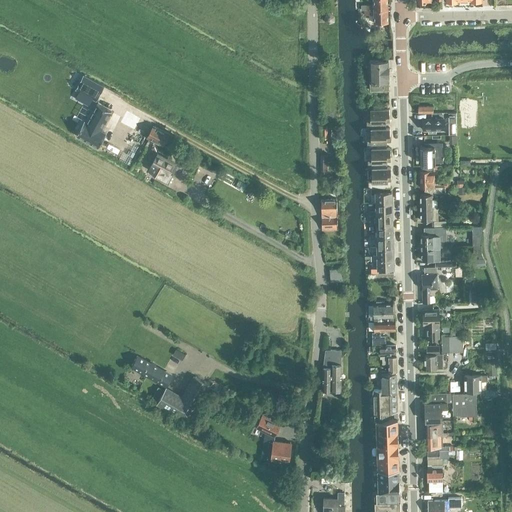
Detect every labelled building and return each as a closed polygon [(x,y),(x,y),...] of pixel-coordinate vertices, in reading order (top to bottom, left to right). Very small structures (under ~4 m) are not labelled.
[(362,10),(364,10),(388,9),(387,0),(374,0),(375,5),(362,5),(362,10)] [(388,22),(388,9),(364,10),(364,15),(375,14),(375,22),(388,22)] [(326,17),(326,22),(330,25),(335,23),(335,17),(331,15),(326,17)] [(370,89),(389,89),(389,59),(370,60),(370,89)] [(103,88),(104,86),(83,75),(82,76),(75,89),(96,101),(103,88)] [(85,119),(76,134),(99,147),(106,132),(101,130),(112,111),(97,103),(87,121),(85,119)] [(368,128),(372,128),(387,128),(387,119),(391,119),(391,108),(372,108),(372,120),(368,120),(368,128)] [(435,119),(423,119),(423,121),(424,129),(443,129),(443,119),(435,119)] [(147,136),(151,138),(157,127),(153,125),(147,136)] [(157,127),(151,138),(163,145),(169,134),(157,127)] [(369,148),(373,148),(387,147),(387,139),(391,139),(391,128),(387,128),(372,128),(372,139),(368,139),(369,148)] [(420,161),(439,161),(438,145),(420,145),(420,161)] [(369,167),(388,167),(388,159),(392,159),(391,147),(387,147),(373,148),(373,159),(369,159),(369,167)] [(159,154),(151,169),(157,172),(155,175),(167,182),(168,180),(171,174),(169,173),(175,162),(159,154)] [(205,168),(212,172),(216,164),(209,161),(205,168)] [(421,187),(425,187),(433,187),(433,165),(423,165),(423,170),(420,171),(421,187)] [(388,181),(388,178),(392,178),(392,167),(388,167),(369,167),(369,187),(371,187),(384,187),(392,187),(391,181),(388,181)] [(446,192),(445,186),(434,187),(433,187),(425,187),(425,194),(420,194),(421,207),(438,206),(438,201),(436,199),(432,199),(432,194),(434,192),(446,192)] [(384,191),(384,187),(371,187),(372,194),(376,194),(377,202),(392,202),(392,191),(384,191)] [(323,228),(331,228),(338,227),(338,197),(322,197),(323,228)] [(370,213),(393,212),(392,202),(377,202),(377,210),(370,210),(370,213)] [(421,220),(436,219),(436,212),(438,212),(438,206),(421,207),(421,220)] [(393,224),(393,212),(370,213),(370,216),(377,215),(377,225),(393,224)] [(377,237),(393,236),(393,224),(377,225),(377,237)] [(425,234),(422,234),(422,247),(440,246),(447,246),(447,226),(435,227),(425,227),(425,234)] [(378,247),(394,247),(393,236),(377,237),(378,247)] [(440,246),(422,247),(422,248),(422,260),(433,260),(433,261),(435,261),(441,261),(441,260),(440,248),(440,246)] [(371,258),(394,257),(394,247),(378,247),(378,255),(371,255),(371,258)] [(394,268),(394,257),(371,258),(371,260),(378,260),(378,268),(372,268),(372,273),(378,272),(378,269),(394,268)] [(332,279),(343,278),(342,267),(331,268),(332,279)] [(464,276),(472,276),(472,267),(464,267),(464,276)] [(431,274),(422,274),(423,289),(423,299),(423,302),(434,302),(434,300),(434,295),(437,295),(437,293),(436,287),(436,273),(434,273),(433,273),(431,274)] [(371,316),(370,316),(370,321),(375,321),(380,321),(394,321),(394,320),(394,319),(394,310),(395,309),(395,305),(393,304),(393,303),(385,303),(384,301),(377,301),(377,303),(374,303),(374,316),(371,316)] [(439,309),(423,310),(423,313),(424,325),(426,325),(426,335),(426,338),(439,338),(439,325),(440,325),(439,309)] [(375,332),(372,332),(373,345),(386,345),(386,335),(381,335),(381,333),(381,330),(384,330),(389,330),(396,330),(395,321),(394,321),(380,321),(375,321),(375,331),(375,332)] [(442,350),(463,350),(462,333),(441,334),(442,350)] [(370,345),(370,346),(370,348),(370,350),(374,350),(381,350),(381,353),(381,355),(397,355),(397,353),(396,345),(395,345),(386,345),(373,345),(370,345)] [(176,349),(173,355),(183,360),(186,354),(177,349),(176,349)] [(341,390),(342,349),(326,349),(324,367),(324,389),(341,390)] [(442,368),(442,353),(424,353),(424,368),(442,368)] [(380,356),(370,356),(371,361),(380,360),(380,358),(382,357),(382,363),(388,363),(389,371),(397,370),(397,355),(381,355),(380,355),(380,356)] [(168,385),(173,376),(138,356),(133,365),(168,385)] [(397,392),(397,372),(382,373),(383,379),(381,380),(381,384),(383,384),(383,389),(374,389),(374,394),(383,394),(383,392),(397,392)] [(166,388),(158,402),(189,420),(209,384),(210,383),(196,375),(183,398),(166,388)] [(477,415),(477,390),(481,390),(481,380),(487,380),(487,375),(465,375),(465,390),(467,390),(467,393),(453,393),(453,394),(451,394),(451,392),(447,392),(448,402),(454,402),(454,414),(460,414),(461,415),(477,415)] [(375,419),(376,419),(389,418),(389,411),(398,410),(397,392),(383,392),(383,394),(374,394),(375,419)] [(428,402),(448,402),(447,392),(427,393),(428,402)] [(211,393),(205,406),(212,409),(218,397),(211,393)] [(426,420),(442,420),(442,408),(448,408),(448,402),(428,402),(426,402),(426,420)] [(259,425),(258,427),(277,436),(283,424),(264,415),(259,425)] [(389,418),(376,419),(376,432),(388,431),(398,431),(398,426),(397,418),(389,418)] [(426,420),(426,424),(426,433),(426,436),(443,436),(455,435),(454,432),(448,433),(443,433),(443,432),(443,420),(442,420),(426,420)] [(388,431),(376,432),(377,444),(398,443),(398,436),(398,431),(388,431)] [(443,436),(426,436),(427,447),(428,450),(439,450),(449,450),(454,449),(454,446),(443,446),(443,437),(443,436)] [(275,441),(273,458),(289,460),(292,461),(295,444),(291,443),(275,441)] [(398,443),(377,444),(377,457),(389,456),(399,456),(399,451),(398,443)] [(439,450),(428,450),(428,458),(440,457),(442,457),(449,457),(449,450),(439,450)] [(389,456),(377,457),(378,469),(399,468),(399,461),(399,456),(389,456)] [(440,457),(428,458),(428,465),(443,465),(442,457),(440,457)] [(428,468),(427,468),(428,481),(429,481),(429,491),(429,492),(436,491),(443,491),(443,480),(443,465),(428,465),(428,468)] [(399,468),(378,469),(378,480),(400,479),(399,468)] [(341,482),(352,482),(351,471),(340,472),(341,482)] [(400,479),(378,480),(379,491),(400,491),(400,479)] [(379,491),(375,491),(375,501),(401,500),(400,491),(379,491)] [(324,504),(324,511),(345,511),(345,506),(345,504),(345,492),(338,492),(338,498),(325,498),(324,504)] [(401,500),(375,501),(376,510),(401,509),(401,500)] [(428,511),(449,511),(449,500),(428,500),(428,511)]
